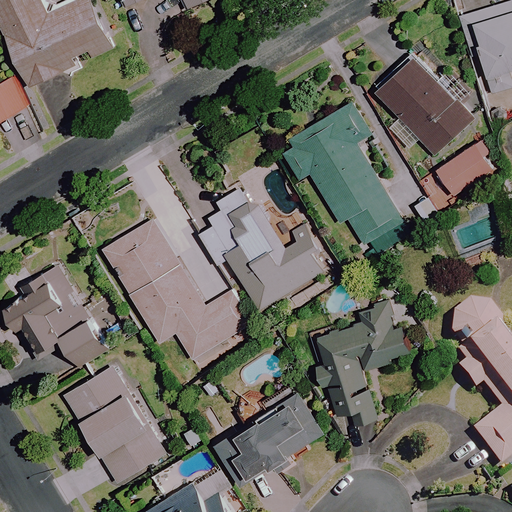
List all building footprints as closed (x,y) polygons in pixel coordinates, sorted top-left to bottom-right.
[(81,0),(48,15),(40,0),(0,0),(0,18),(31,86),(76,66),(73,59),(89,51),(92,58),(114,48),(91,0),(81,0)] [(207,0),(121,0),(124,7),(141,0),(180,0),(185,10),(207,0)] [(511,68),(511,1),(461,16),(472,56),(482,53),(489,76),(511,68)] [(474,118),(413,54),(376,91),(401,117),(390,128),(410,148),(420,139),(436,155),(474,118)] [(0,124),(32,106),(13,74),(0,81),(0,124)] [(362,141),(341,105),(288,135),(294,146),(285,151),(301,179),(312,173),(341,224),(349,219),(364,246),(371,242),(377,252),(410,233),(358,143),(362,141)] [(498,164),(481,139),(437,170),(454,195),(498,164)] [(265,197),(202,234),(219,264),(230,257),(261,310),(328,270),(314,246),(317,244),(310,233),(293,243),(265,197)] [(206,306),(152,216),(103,245),(161,343),(177,333),(193,360),(249,326),(229,292),(206,306)] [(70,351),(99,333),(59,267),(4,302),(19,324),(23,322),(41,350),(61,337),(70,351)] [(419,330),(385,295),(355,324),(310,340),(339,416),(355,410),(361,424),(379,417),(361,369),(376,363),(380,367),(419,330)] [(487,305),(465,303),(449,316),(447,334),(467,359),(455,369),(473,392),(489,379),(507,402),(470,431),(498,466),(511,455),(511,346),(494,323),(498,319),(487,305)] [(167,452),(113,363),(65,392),(120,481),(167,452)] [(326,434),(301,390),(280,403),(282,406),(218,442),(241,482),(326,434)] [(231,511),(209,473),(140,511),(231,511)]
